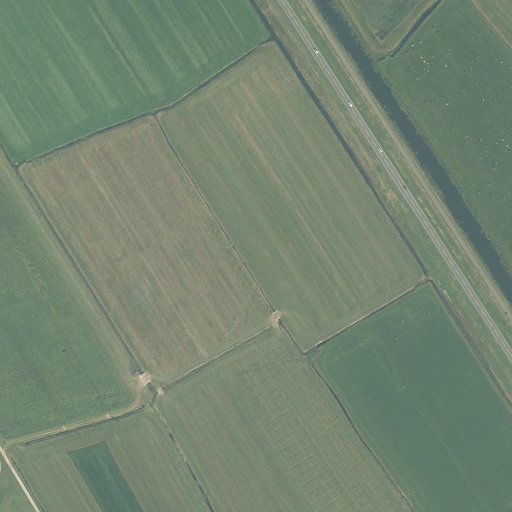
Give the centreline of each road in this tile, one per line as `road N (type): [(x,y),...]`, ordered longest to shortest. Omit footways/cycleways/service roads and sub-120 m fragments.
road 1 (trunk): [(511,357),(281,0)]
road 2 (unclassified): [(511,319),(304,0)]
